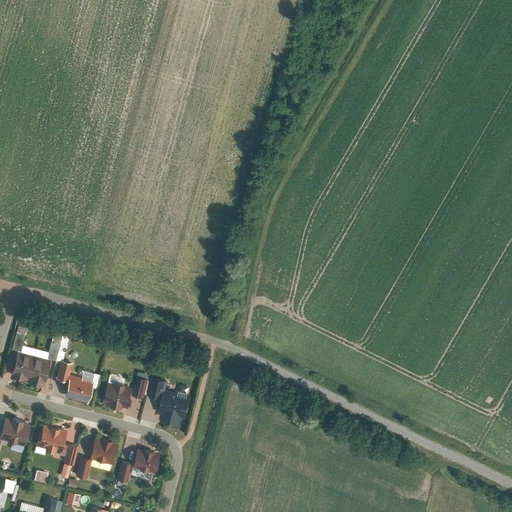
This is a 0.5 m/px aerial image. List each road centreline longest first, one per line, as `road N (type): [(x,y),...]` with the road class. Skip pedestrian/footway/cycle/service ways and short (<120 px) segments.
road 1 (unclassified): [(511,487),(214,341),(13,288)]
road 2 (residential): [(162,511),(172,469),(165,438),(0,392)]
